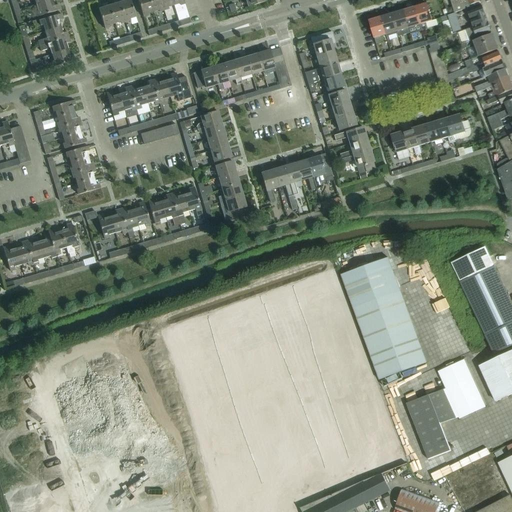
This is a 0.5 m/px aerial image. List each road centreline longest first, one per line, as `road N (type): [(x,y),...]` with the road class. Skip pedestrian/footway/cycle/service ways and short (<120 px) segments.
road 1 (residential): [(182,143),(113,164),(86,73)]
road 2 (residential): [(252,124),(307,108),(280,15)]
road 3 (residential): [(423,64),(369,81),(345,0)]
road 4 (residential): [(0,190),(42,178),(18,93)]
road 5 (unclassified): [(86,73),(212,35)]
